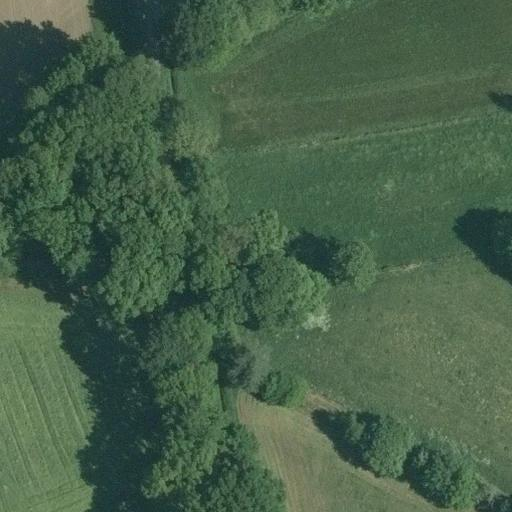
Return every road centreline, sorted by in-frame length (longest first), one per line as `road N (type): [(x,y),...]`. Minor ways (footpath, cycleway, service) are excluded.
road 1 (unclassified): [(219,511),(152,33)]
road 2 (unclassified): [(152,33),(143,56),(0,185)]
